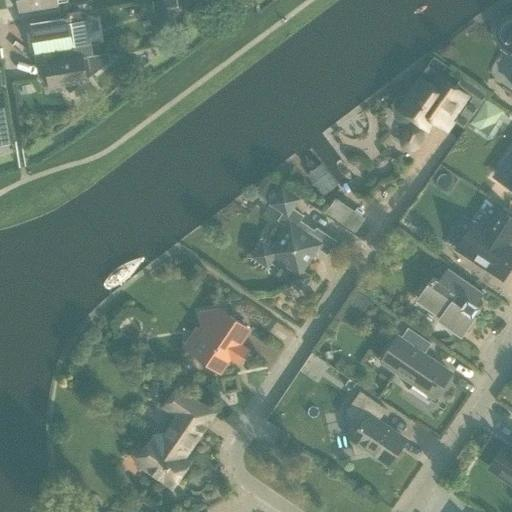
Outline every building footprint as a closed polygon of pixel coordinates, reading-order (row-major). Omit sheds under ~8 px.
[(16,0),(18,11),(59,4),(58,0),(16,0)] [(511,19),(508,21),(503,25),(501,31),(501,36),(503,40),(507,43),(504,48),(511,54),(511,19)] [(85,57),(91,55),(89,44),(91,44),(87,20),(30,29),(34,52),(58,49),(60,61),(85,57)] [(108,53),(91,55),(85,57),(60,61),(58,49),(34,52),(34,53),(36,65),(44,64),(48,87),(64,84),(70,91),(83,81),(89,80),(89,77),(110,61),(108,53)] [(490,94),(464,75),(457,85),(474,97),(455,122),(465,129),(490,94)] [(446,129),(469,97),(442,77),(435,86),(423,78),(409,97),(403,97),(397,99),(393,104),(395,117),(400,120),(407,121),(413,118),(426,128),(432,120),(446,129)] [(488,100),(472,125),(489,136),(505,111),(488,100)] [(8,128),(0,129),(0,147),(11,146),(8,128)] [(511,148),(494,175),(511,187),(511,148)] [(275,183),(265,176),(256,189),(266,196),(275,183)] [(263,241),(253,256),(268,267),(274,258),(295,273),(290,281),(303,290),(312,276),(304,271),(319,249),(327,254),(337,241),(323,232),(321,234),(301,220),(304,215),(294,209),(302,198),(282,185),(269,204),(283,213),(278,220),(286,226),(272,247),(263,241)] [(500,278),(511,259),(511,246),(508,244),(511,237),(511,217),(500,209),(486,230),(477,224),(459,251),(500,278)] [(484,293),(448,268),(439,280),(434,276),(428,283),(431,285),(421,300),(442,314),(440,317),(454,328),(452,331),(462,338),(477,316),(472,313),(477,306),(476,305),(484,293)] [(200,313),(203,325),(196,326),(183,346),(198,355),(198,356),(221,371),(249,329),(219,309),(200,313)] [(408,327),(402,337),(397,334),(379,362),(413,385),(409,390),(428,403),(437,390),(438,391),(440,388),(439,387),(440,386),(443,385),(443,381),(447,380),(446,376),(449,372),(432,360),(431,356),(425,352),(432,343),(408,327)] [(184,457),(215,412),(177,387),(164,406),(177,416),(165,434),(153,436),(135,462),(173,488),(191,462),(184,457)] [(387,464),(404,438),(379,421),(387,409),(360,390),(347,410),(364,421),(360,427),(350,429),(355,455),(369,452),(387,464)] [(511,450),(504,445),(489,467),(511,482),(511,450)]
